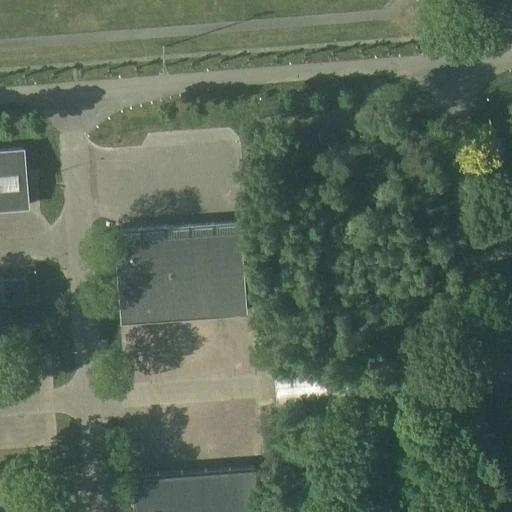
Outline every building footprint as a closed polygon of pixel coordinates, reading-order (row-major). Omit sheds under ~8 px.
[(511,0),(495,0),(498,31),(499,31),(511,29),(511,0)] [(0,149),(0,207),(28,206),(24,148),(0,149)] [(245,312),(238,220),(116,228),(122,320),(245,312)] [(0,276),(0,296),(5,296),(5,288),(27,287),(26,275),(0,276)] [(274,366),(277,407),(277,410),(395,402),(393,369),(393,358),(274,366)] [(256,511),(254,467),(133,475),(136,511),(256,511)]
